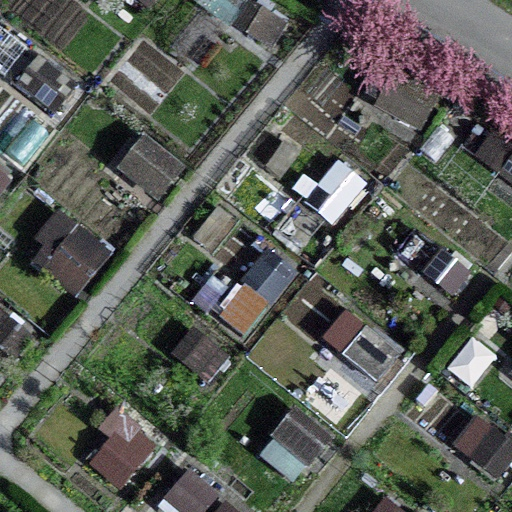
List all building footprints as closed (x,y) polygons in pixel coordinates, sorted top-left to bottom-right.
[(135,0),(148,10),(155,0),(135,0)] [(16,84),(56,116),(79,88),(39,56),(16,84)] [(377,102),(374,107),(422,133),(444,92),(385,60),(365,95),(377,102)] [(471,157),(511,186),(511,137),(494,124),(471,157)] [(159,201),(186,168),(145,135),(118,168),(159,201)] [(291,191),(334,226),(347,210),(353,215),(369,195),(364,191),(368,185),(341,163),(321,188),(305,175),(291,191)] [(0,199),(13,184),(8,180),(12,175),(0,166),(0,199)] [(76,301),(116,251),(103,240),(99,245),(58,211),(34,240),(43,247),(29,263),(76,301)] [(216,321),(243,344),(300,274),(269,248),(216,321)] [(420,273),(453,300),(473,274),(440,248),(420,273)] [(322,341),(377,384),(404,351),(375,328),(372,331),(346,311),(322,341)] [(0,313),(0,364),(1,366),(26,334),(0,313)] [(230,358),(192,328),(171,355),(208,385),(230,358)] [(90,463),(124,490),(158,448),(139,433),(142,429),(116,407),(97,431),(109,440),(90,463)] [(270,438),(311,470),(335,439),(294,407),(270,438)] [(476,413),(451,443),(495,479),(511,458),(511,434),(508,431),(504,436),(476,413)] [(415,511),(414,511),(402,511),(383,497),(371,511),(415,511)] [(247,511),(228,498),(217,511),(247,511)]
